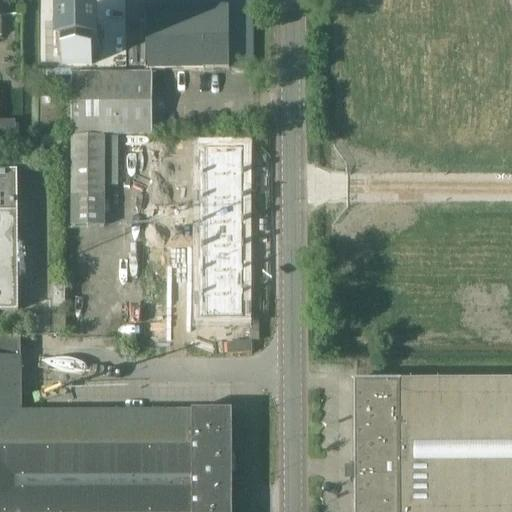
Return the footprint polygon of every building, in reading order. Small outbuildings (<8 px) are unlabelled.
[(83,72),(83,131),(168,131),(168,72),(252,72),(251,0),(145,0),(145,72),(83,72)] [(95,18),(58,18),(58,56),(62,56),(62,64),(92,64),(92,56),(96,56),(96,53),(100,53),(100,27),(95,27),(95,18)] [(0,139),(16,139),(15,121),(0,121),(0,139)] [(104,226),(103,135),(71,136),(71,226),(104,226)] [(230,150),(189,150),(189,173),(230,173),(230,150)] [(0,310),(17,310),(17,171),(3,171),(3,163),(0,163),(0,310)] [(230,173),(189,173),(189,196),(230,196),(230,173)] [(230,196),(189,196),(189,219),(230,219),(230,196)] [(230,219),(189,219),(189,242),(230,242),(230,219)] [(230,242),(189,242),(189,265),(230,265),(230,242)] [(230,265),(189,265),(189,288),(230,288),(230,265)] [(52,307),(53,307),(64,307),(64,282),(51,282),(52,307)] [(230,288),(189,288),(189,311),(230,311),(230,288)] [(53,315),(53,334),(65,333),(65,315),(53,315)] [(0,336),(0,353),(23,354),(23,337),(0,336)] [(354,511),(511,511),(511,381),(354,383),(354,466),(350,466),(350,479),(355,479),(354,511)] [(207,412),(207,454),(231,454),(231,411),(207,412)] [(39,454),(63,454),(63,412),(39,412),(39,454)] [(63,454),(87,454),(87,412),(63,412),(63,454)] [(87,454),(111,454),(111,412),(87,412),(87,454)] [(111,454),(135,454),(135,412),(111,412),(111,454)] [(135,454),(159,454),(159,412),(135,412),(135,454)] [(159,454),(183,454),(183,412),(159,412),(159,454)] [(183,454),(207,454),(207,412),(183,412),(183,454)]
